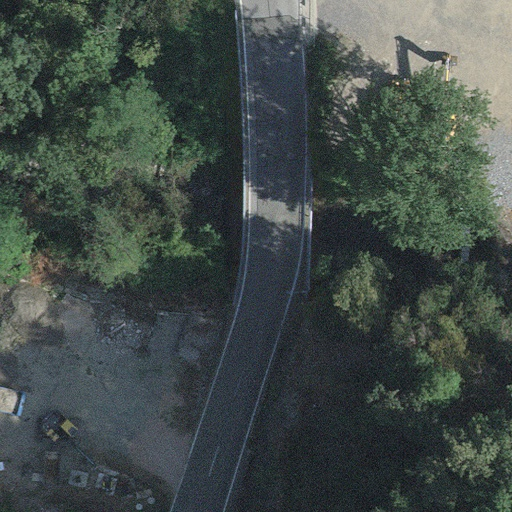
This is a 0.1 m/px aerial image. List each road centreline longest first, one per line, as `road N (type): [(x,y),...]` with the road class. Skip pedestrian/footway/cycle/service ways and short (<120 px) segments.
road 1 (tertiary): [(258,314),(269,261),(274,142),(267,0)]
road 2 (track): [(271,23),(441,51),(511,43)]
road 3 (tertiary): [(258,314),(194,511)]
